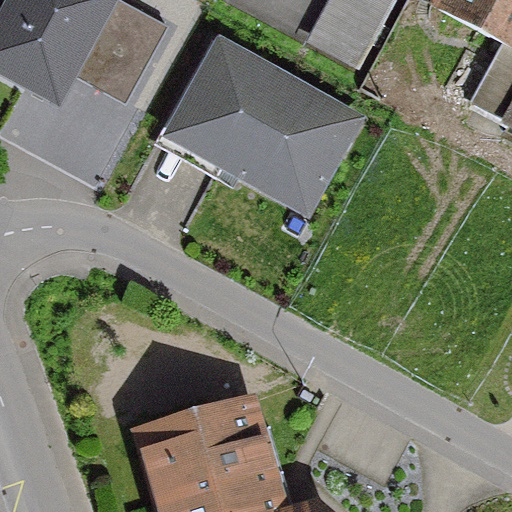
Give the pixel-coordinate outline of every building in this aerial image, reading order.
[(0,0),(0,119),(14,127),(13,128),(20,132),(29,116),(21,113),(52,57),(80,72),(98,40),(60,19),(70,0),(0,0)] [(124,20),(82,99),(115,118),(126,97),(136,102),(159,59),(145,51),(166,12),(144,0),(102,0),(99,7),(124,20)] [(397,0),(343,0),(316,50),(359,73),(397,0)] [(511,0),(438,0),(433,11),(511,52),(511,103),(501,124),(511,130),(511,0)] [(210,179),(217,166),(301,213),(352,123),(209,42),(174,104),(230,135),(206,177),(210,179)] [(272,511),(242,406),(137,436),(149,478),(169,473),(177,503),(153,509),(153,511),(178,504),(180,511),(272,511)]
